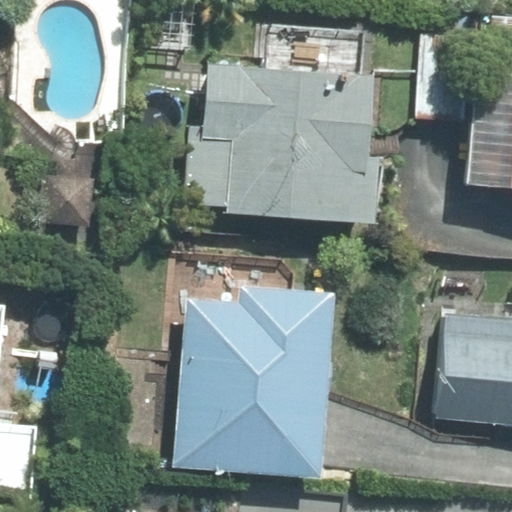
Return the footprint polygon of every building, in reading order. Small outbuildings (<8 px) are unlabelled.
[(511,55),(476,52),(465,186),(511,190),(511,55)] [(353,216),(356,57),(189,54),(186,213),(353,216)] [(75,183),(2,180),(0,228),(73,231),(75,183)] [(165,470),(302,476),(310,290),(174,284),(165,470)] [(511,322),(434,313),(422,411),(511,422),(511,322)] [(159,359),(116,358),(112,450),(155,452),(159,359)]
